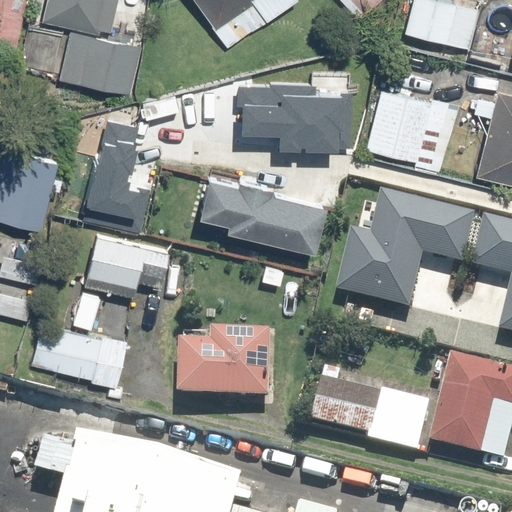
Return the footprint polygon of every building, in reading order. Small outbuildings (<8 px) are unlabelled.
[(27,0),(0,0),(0,40),(19,44),(27,0)] [(120,0),(53,0),(50,17),(78,22),(67,78),(133,90),(143,40),(114,34),(120,0)] [(202,0),(229,42),(297,0),(202,0)] [(357,0),(337,0),(355,21),(367,11),(358,0),(357,0)] [(485,4),(470,0),(416,0),(409,29),(474,46),(485,4)] [(240,95),(238,123),(279,126),(278,139),(347,143),(351,86),(314,84),(314,78),(234,73),(233,95),(240,95)] [(459,103),(384,81),(365,144),(440,167),(459,103)] [(511,87),(501,85),(499,95),(480,91),(477,105),(496,109),(481,170),(511,177),(511,87)] [(103,110),(79,212),(141,226),(151,184),(126,179),(140,119),(103,110)] [(66,152),(8,140),(0,175),(0,215),(49,226),(66,152)] [(237,213),(234,227),(322,245),(331,199),(277,188),(280,177),(243,169),(242,176),(213,170),(206,206),(237,213)] [(352,230),(338,287),(411,304),(423,251),(467,261),(478,215),(383,193),(373,235),(352,230)] [(511,318),(510,325),(511,325),(511,220),(490,215),(479,261),(511,269),(511,318)] [(172,242),(98,229),(89,281),(139,290),(141,278),(165,282),(172,242)] [(36,254),(4,247),(0,267),(0,273),(30,280),(36,254)] [(33,293),(0,285),(0,308),(28,315),(33,293)] [(40,317),(29,361),(118,383),(133,320),(96,311),(91,330),(40,317)] [(274,328),(184,326),(182,394),(273,396),(274,328)] [(430,401),(335,378),(340,357),(318,351),(314,365),(312,375),(324,378),(313,423),(419,449),(430,401)] [(511,443),(511,366),(453,354),(434,441),(509,458),(511,443)] [(247,480),(83,434),(61,511),(240,511),(238,511),(247,480)]
